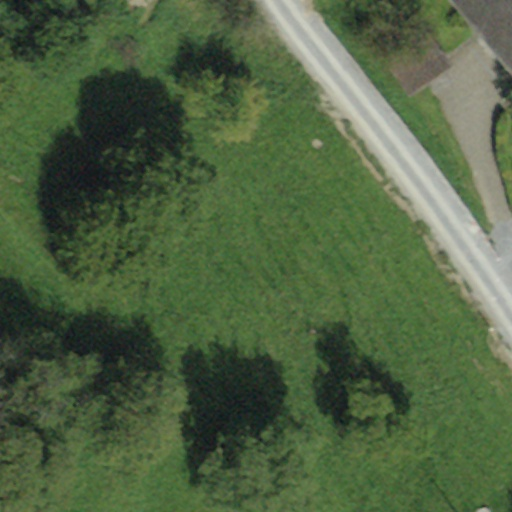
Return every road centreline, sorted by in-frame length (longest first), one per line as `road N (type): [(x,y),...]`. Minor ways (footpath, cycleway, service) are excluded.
road 1 (residential): [(511,313),(405,157),(281,0)]
road 2 (track): [(0,220),(205,453),(240,511)]
